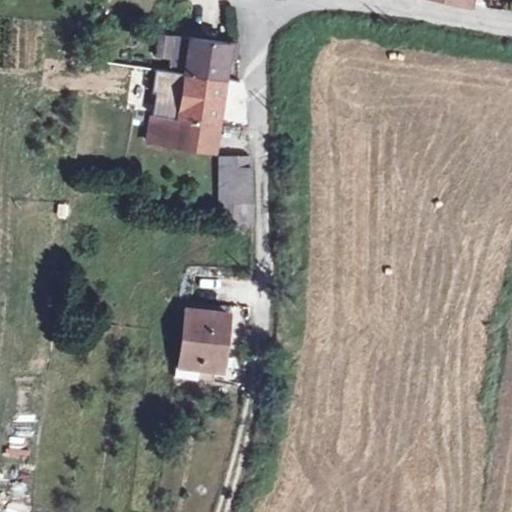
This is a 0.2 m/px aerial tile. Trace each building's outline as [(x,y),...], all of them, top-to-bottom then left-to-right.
[(469,0),(420,0),(420,1),(468,10),(469,0)] [(187,78),(192,42),(164,38),(158,74),(172,76),(187,78)] [(242,48),(192,42),(187,78),(224,84),(227,66),(242,66),(242,48)] [(155,98),(168,100),(172,76),(158,74),(153,73),(150,97),(155,98)] [(224,84),(187,78),(184,102),(168,100),(155,98),(153,121),(216,130),(224,84)] [(216,130),(153,121),(150,146),(212,156),(216,130)] [(257,214),(252,178),(232,179),(234,214),(257,214)] [(236,343),(237,325),(188,317),(183,371),(222,379),(226,341),(236,343)]
